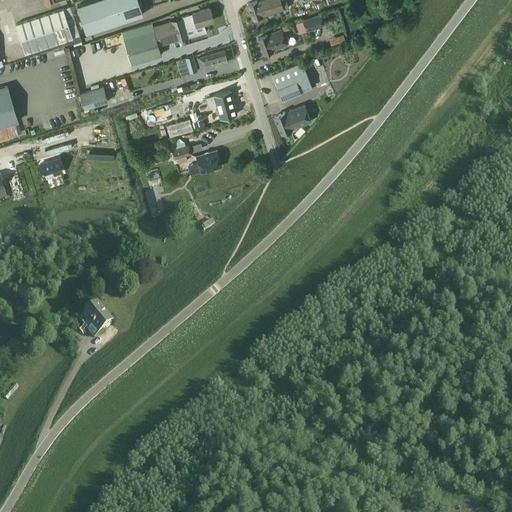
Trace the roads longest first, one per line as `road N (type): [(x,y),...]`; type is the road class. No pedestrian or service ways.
road 1 (unclassified): [(471,0),(342,166),(51,432),(1,511)]
road 2 (unclassified): [(274,164),(228,0)]
